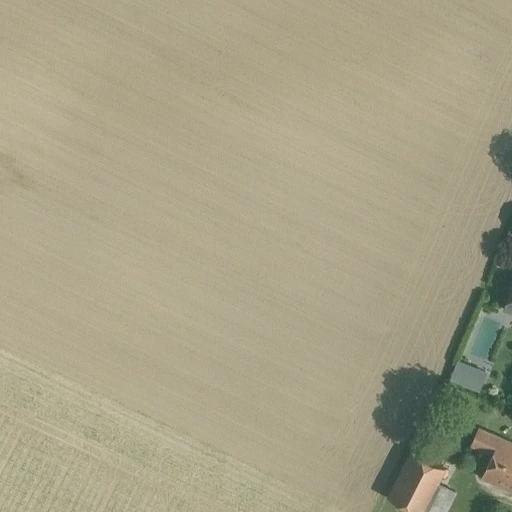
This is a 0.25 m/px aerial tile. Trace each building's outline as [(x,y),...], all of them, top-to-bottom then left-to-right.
[(480,390),(488,370),(459,358),(450,378),(480,390)] [(496,450),(504,432),(480,422),(472,440),(496,450)] [(511,435),(504,432),(496,450),(486,474),(511,485),(511,435)] [(413,444),(389,495),(424,511),(437,485),(448,461),(413,444)] [(447,511),(456,494),(437,485),(424,511),(447,511)]
